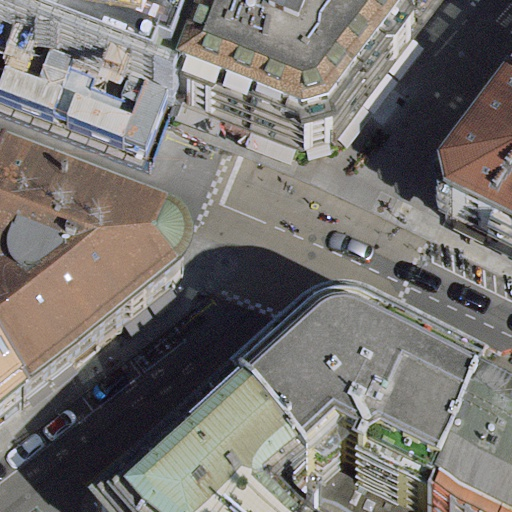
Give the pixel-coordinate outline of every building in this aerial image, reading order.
[(0,0),(0,36),(178,104),(221,0),(0,0)] [(243,0),(221,0),(178,104),(262,137),(306,154),(332,146),(424,30),(446,0),(370,0),(364,13),(335,0),(281,0),(275,12),(243,0)] [(243,0),(275,12),(281,0),(243,0)] [(370,0),(335,0),(364,13),(370,0)] [(511,112),(473,162),(444,199),(448,223),(511,254),(511,112)] [(95,223),(2,187),(0,193),(0,296),(9,294),(12,306),(0,309),(0,377),(25,411),(111,344),(176,294),(185,280),(184,266),(176,255),(95,223)] [(0,309),(12,306),(9,294),(0,296),(0,309)] [(272,377),(236,409),(309,492),(344,464),(364,474),(359,484),(415,511),(437,511),(449,493),(488,399),(430,370),(384,346),(356,335),(331,335),(308,346),(272,377)] [(0,429),(25,411),(0,377),(0,429)] [(511,511),(511,410),(488,399),(449,493),(437,511),(511,511)] [(287,511),(309,492),(236,409),(195,444),(117,511),(287,511)] [(347,511),(359,484),(364,474),(344,464),(309,492),(347,511)] [(347,511),(415,511),(359,484),(347,511)] [(347,511),(309,492),(287,511),(347,511)]
